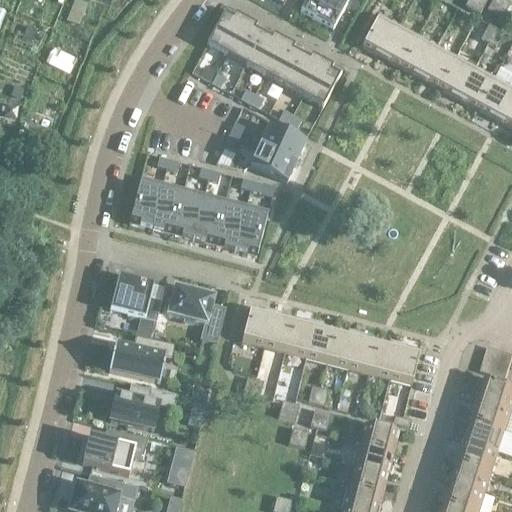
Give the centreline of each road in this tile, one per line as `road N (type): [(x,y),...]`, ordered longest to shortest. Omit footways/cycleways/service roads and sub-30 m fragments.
road 1 (residential): [(22,511),(89,239)]
road 2 (residential): [(89,239),(113,136),(149,52),(188,0)]
road 3 (residential): [(412,511),(460,342),(497,314),(511,284)]
road 4 (residential): [(89,239),(242,283),(250,295)]
